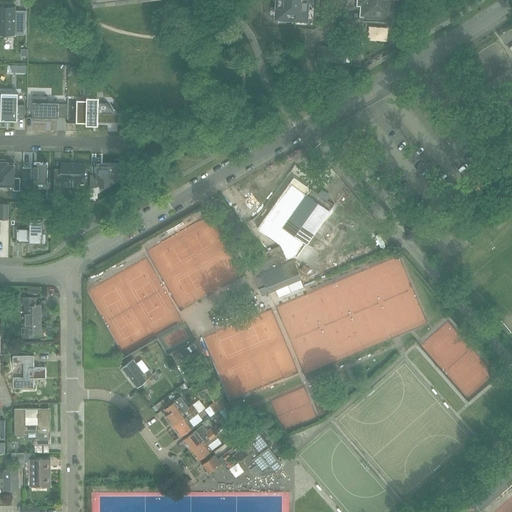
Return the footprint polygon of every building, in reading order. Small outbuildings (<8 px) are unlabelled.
[(277,0),(277,17),(306,19),(307,0),(277,0)] [(362,0),(362,14),(391,15),(392,0),(362,0)] [(0,32),(15,33),(15,26),(18,26),(18,28),(26,28),(26,10),(18,10),(18,13),(15,13),(15,7),(0,6),(0,32)] [(345,46),(319,44),(318,61),(344,62),(345,46)] [(17,120),(17,118),(24,118),(24,104),(18,104),(18,93),(17,93),(1,92),(1,109),(1,119),(0,118),(0,119),(6,120),(6,122),(6,120),(17,120)] [(33,95),(32,120),(46,121),(46,117),(58,117),(59,103),(47,103),(47,96),(33,95)] [(76,121),(76,123),(86,123),(86,125),(98,125),(98,122),(127,123),(127,122),(116,108),(113,110),(107,102),(99,102),(99,97),(87,97),(87,101),(77,100),(76,121)] [(20,190),(20,178),(14,177),(14,165),(7,164),(8,162),(5,162),(5,160),(0,159),(0,184),(13,185),(13,190),(20,190)] [(23,167),(22,186),(35,186),(35,182),(47,182),(48,162),(34,162),(34,165),(32,165),(32,164),(31,164),(31,167),(23,167)] [(61,179),(85,179),(85,164),(76,163),(75,163),(75,164),(71,163),(70,163),(61,163),(61,179)] [(90,174),(90,187),(97,187),(101,185),(103,189),(129,174),(129,165),(98,164),(97,174),(90,174)] [(54,181),(54,193),(61,194),(62,182),(54,181)] [(279,245),(280,246),(285,258),(286,259),(290,252),(294,255),(300,246),(303,248),(334,205),(326,199),(329,196),(322,191),(319,194),(311,189),(303,201),(294,195),(288,203),(291,205),(278,224),(288,231),(279,245)] [(0,203),(0,218),(8,219),(9,204),(0,203)] [(17,242),(24,242),(42,242),(43,234),(43,217),(35,217),(30,217),(30,229),(27,229),(17,228),(17,242)] [(285,258),(280,246),(264,253),(269,264),(285,258)] [(269,264),(264,253),(263,253),(255,260),(261,272),(260,272),(266,286),(274,290),(301,279),(293,260),(287,262),(286,259),(285,258),(269,264)] [(23,297),(23,306),(25,306),(25,324),(21,324),(22,337),(34,337),(34,333),(41,333),(41,324),(40,324),(39,313),(40,313),(40,305),(36,305),(35,297),(23,297)] [(13,378),(13,388),(28,388),(34,388),(34,378),(46,377),(46,367),(34,367),(34,355),(13,356),(13,363),(24,363),(24,378),(13,378)] [(133,359),(123,367),(137,386),(146,380),(150,385),(160,378),(159,376),(162,374),(159,369),(153,374),(149,369),(144,373),(133,359)] [(165,375),(174,386),(183,379),(174,368),(165,375)] [(206,389),(213,400),(218,397),(211,386),(206,389)] [(213,401),(220,409),(225,405),(219,398),(213,401)] [(165,415),(173,426),(196,409),(192,404),(183,411),(178,405),(165,415)] [(220,409),(228,421),(234,416),(225,405),(220,409)] [(15,409),(15,427),(15,435),(14,435),(25,435),(25,438),(33,438),(44,438),(44,432),(49,432),(49,408),(14,409),(15,409)] [(173,426),(181,436),(194,426),(202,419),(198,414),(199,413),(196,409),(173,426)] [(214,433),(210,428),(201,435),(196,429),(191,433),(183,439),(191,450),(214,433)] [(252,441),(252,442),(250,443),(252,446),(246,451),(243,447),(236,452),(232,455),(237,463),(243,459),(255,475),(257,475),(262,476),(266,475),(270,474),(274,472),(277,469),(280,466),(282,464),(271,449),(256,428),(247,434),(252,441)] [(221,443),(214,433),(191,450),(198,460),(206,454),(212,450),(221,443)] [(236,452),(232,447),(218,459),(214,454),(209,458),(201,464),(208,473),(231,457),(231,456),(232,455),(236,452)] [(24,460),(24,453),(11,453),(11,460),(14,460),(14,467),(24,467),(24,460)] [(31,459),(30,459),(30,460),(31,460),(31,475),(30,475),(30,484),(38,484),(38,486),(41,486),(41,485),(50,485),(47,485),(47,471),(48,471),(47,471),(47,467),(50,467),(50,459),(31,459)] [(494,468),(486,474),(475,484),(480,488),(485,484),(496,497),(511,483),(511,462),(511,461),(498,473),(494,468)] [(0,472),(0,481),(4,481),(4,489),(18,489),(17,479),(17,470),(4,470),(4,473),(0,472)] [(485,484),(480,488),(469,497),(481,511),(496,497),(485,484)]
